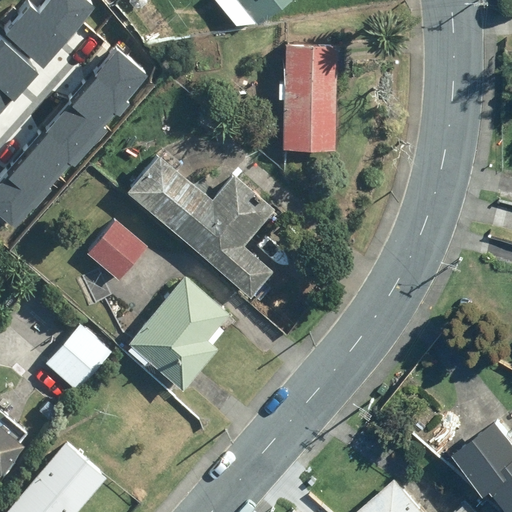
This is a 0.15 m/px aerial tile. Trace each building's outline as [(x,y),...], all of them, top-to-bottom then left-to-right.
[(31,6),(6,36),(43,66),(94,4),(88,0),(49,0),(39,13),(31,6)] [(275,0),(248,0),(260,13),(275,0)] [(211,31),(185,35),(189,60),(215,57),(211,31)] [(341,33),(288,32),(286,139),(338,140),(341,33)] [(0,41),(0,112),(35,72),(0,41)] [(118,51),(0,184),(0,212),(14,225),(146,76),(118,51)] [(161,143),(130,179),(253,284),(275,258),(246,234),(276,199),(235,164),(214,189),(161,143)] [(117,212),(89,246),(120,273),(149,239),(117,212)] [(186,267),(131,333),(186,378),(220,337),(210,329),(231,304),(186,267)] [(81,317),(48,357),(79,383),(112,343),(81,317)] [(0,407),(0,458),(3,461),(28,431),(0,407)] [(511,411),(472,442),(511,492),(511,411)] [(67,433),(0,510),(0,511),(69,511),(108,468),(67,433)] [(422,511),(393,481),(364,508),(367,511),(422,511)]
